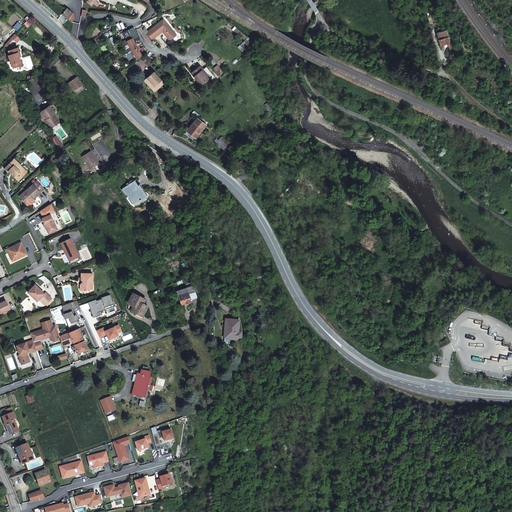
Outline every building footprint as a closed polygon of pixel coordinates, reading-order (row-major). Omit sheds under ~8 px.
[(57,14),(60,17),(62,15),(67,10),(63,8),(57,14)] [(154,40),(165,32),(171,42),(179,37),(167,20),(149,32),(154,40)] [(128,29),(122,33),(137,60),(144,57),(134,40),(136,38),(132,31),(130,32),(128,29)] [(448,44),(450,49),(456,48),(453,37),(447,38),(445,29),(438,30),(441,45),(448,44)] [(5,47),(12,40),(16,43),(19,40),(14,35),(4,45),(5,47)] [(16,49),(8,51),(7,52),(8,57),(7,57),(9,65),(13,64),(15,69),(19,68),(16,59),(15,57),(15,55),(17,54),(16,49)] [(202,70),(200,67),(191,74),(200,87),(208,80),(201,71),(202,70)] [(155,73),(150,78),(156,86),(153,88),(156,91),(165,84),(155,73)] [(84,85),(78,78),(70,84),(75,92),(84,85)] [(147,80),(153,88),(156,86),(150,78),(147,80)] [(57,114),(52,107),(44,112),(50,120),(48,121),(54,128),(60,124),(55,116),(57,114)] [(190,132),(199,139),(209,127),(199,120),(190,132)] [(54,139),(61,148),(65,145),(58,136),(54,139)] [(214,142),(224,153),(226,150),(217,140),(214,142)] [(93,147),(89,150),(98,163),(102,161),(93,147)] [(80,156),(89,169),(90,169),(98,163),(89,150),(81,156),(80,156)] [(17,182),(24,174),(17,168),(19,166),(13,160),(3,170),(7,173),(8,172),(17,182)] [(17,168),(24,174),(26,173),(19,166),(17,168)] [(133,205),(147,195),(136,180),(122,189),(133,205)] [(40,194),(39,193),(43,189),(36,181),(32,185),(19,196),(25,203),(32,197),(33,199),(40,194)] [(47,217),(42,220),(40,221),(43,226),(44,225),(45,228),(44,229),(45,230),(47,235),(56,230),(49,216),(47,217)] [(78,255),(69,237),(58,243),(64,255),(67,254),(69,259),(78,255)] [(18,243),(5,249),(10,262),(24,256),(18,243)] [(83,288),(84,289),(87,287),(92,287),(92,272),(81,271),(80,276),(83,278),(84,279),(84,280),(80,284),(83,288)] [(32,284),(25,291),(34,300),(36,298),(42,304),(49,296),(43,290),(41,293),(32,284)] [(189,302),(189,300),(196,298),(192,284),(187,284),(187,287),(177,289),(179,297),(177,298),(179,304),(189,302)] [(144,302),(145,298),(146,297),(136,291),(131,299),(133,300),(131,304),(132,304),(134,306),(133,308),(142,314),(148,304),(144,302)] [(95,300),(88,302),(93,317),(106,313),(104,307),(114,304),(110,294),(100,297),(101,299),(96,301),(95,300)] [(72,310),(62,314),(64,318),(68,317),(72,325),(77,323),(77,321),(79,320),(76,313),(74,314),(72,310)] [(240,323),(239,313),(226,314),(227,332),(240,331),(243,328),(242,325),(240,323)] [(59,337),(54,325),(51,326),(49,320),(40,323),(42,330),(36,332),(39,341),(48,338),(49,341),(53,342),(57,341),(59,337)] [(103,328),(97,330),(100,337),(106,335),(109,340),(119,335),(118,334),(122,332),(119,324),(104,330),(103,328)] [(89,349),(83,338),(78,327),(59,337),(62,347),(72,342),(78,352),(82,351),(82,353),(89,349)] [(42,349),(39,341),(36,332),(29,334),(32,341),(25,344),(24,341),(15,345),(19,354),(21,353),(22,356),(19,358),(21,363),(29,360),(26,351),(28,350),(29,352),(36,349),(37,351),(42,349)] [(63,349),(68,357),(66,354),(57,358),(58,362),(68,357),(71,364),(74,362),(66,347),(63,349)] [(134,387),(145,390),(149,373),(142,371),(141,375),(138,374),(134,387)] [(142,401),(144,395),(136,393),(134,399),(142,401)] [(115,409),(113,404),(110,405),(107,398),(100,401),(106,413),(115,409)] [(12,421),(15,420),(11,410),(6,412),(7,416),(2,418),(9,435),(17,432),(12,421)] [(171,427),(157,431),(158,433),(154,435),(157,446),(161,445),(160,440),(164,439),(165,440),(168,439),(169,440),(173,438),(171,427)] [(146,439),(136,442),(139,451),(148,447),(148,442),(151,441),(150,436),(145,437),(146,439)] [(128,437),(113,442),(121,462),(129,459),(125,445),(130,443),(128,437)] [(21,464),(32,460),(26,446),(15,450),(21,464)] [(107,452),(88,458),(90,467),(93,466),(95,469),(104,467),(104,463),(109,462),(107,452)] [(81,462),(60,468),(64,479),(85,473),(81,462)] [(46,486),(50,484),(45,469),(42,469),(42,471),(34,474),(39,486),(45,484),(46,486)] [(170,473),(157,477),(160,488),(163,487),(163,484),(172,482),(170,473)] [(146,477),(136,480),(140,496),(150,493),(146,477)] [(114,485),(105,488),(107,497),(122,494),(124,497),(132,494),(129,484),(120,486),(120,487),(115,488),(114,485)] [(45,499),(40,490),(27,495),(30,503),(40,501),(45,499)] [(95,493),(76,498),(78,508),(90,505),(90,508),(98,506),(98,504),(103,503),(101,496),(96,497),(95,493)]
